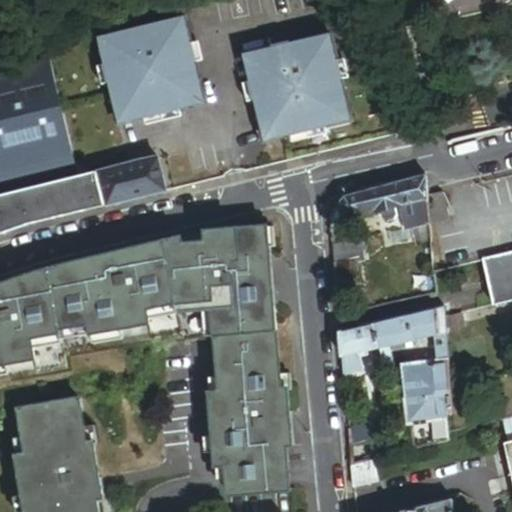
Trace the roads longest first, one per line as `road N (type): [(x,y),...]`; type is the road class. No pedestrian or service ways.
road 1 (residential): [(303,182),(333,511)]
road 2 (residential): [(0,262),(303,182)]
road 3 (residential): [(303,182),(511,135)]
